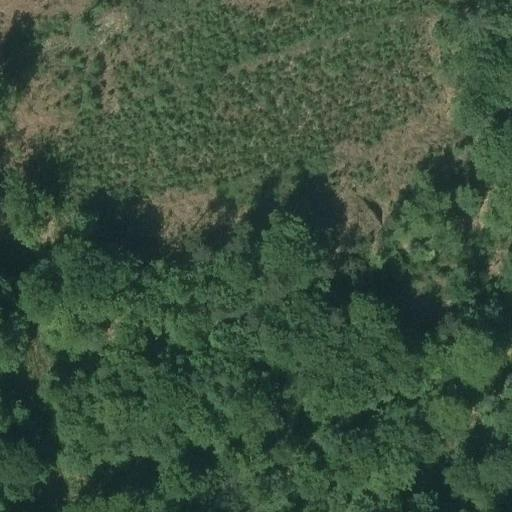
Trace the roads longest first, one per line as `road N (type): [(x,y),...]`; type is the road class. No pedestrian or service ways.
road 1 (track): [(0,199),(51,511)]
road 2 (track): [(124,0),(0,48)]
